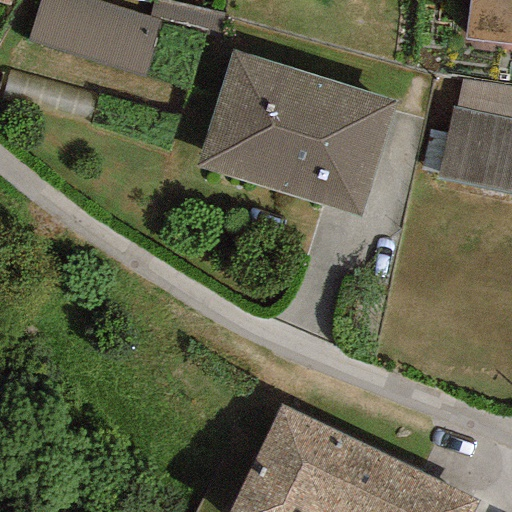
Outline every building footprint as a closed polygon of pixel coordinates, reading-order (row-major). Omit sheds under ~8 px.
[(156,18),(93,0),(38,0),(27,41),(140,73),(156,18)] [(511,0),(469,0),(465,40),(511,45),(511,0)] [(395,100),(230,49),(194,166),(358,218),(395,100)] [(511,88),(459,78),(437,183),(511,198),(511,88)] [(473,511),(478,502),(278,404),(224,511),(473,511)]
